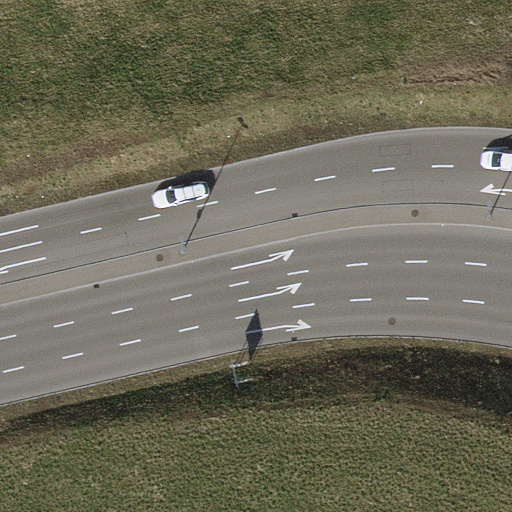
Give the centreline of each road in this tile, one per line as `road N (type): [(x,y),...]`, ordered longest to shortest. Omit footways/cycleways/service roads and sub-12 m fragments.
road 1 (unclassified): [(511,169),(428,163),(167,210),(0,252)]
road 2 (unclassified): [(0,354),(245,294),(475,279),(511,285)]
